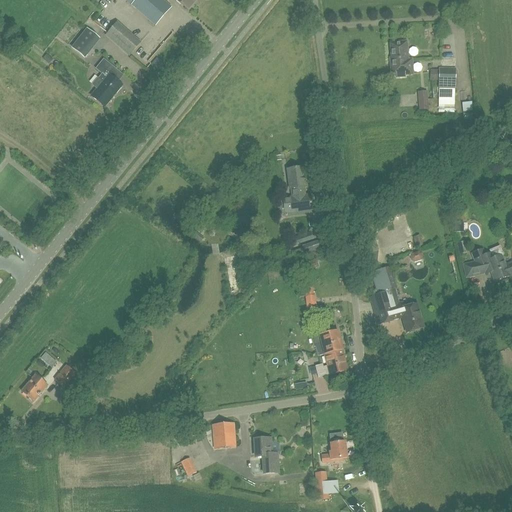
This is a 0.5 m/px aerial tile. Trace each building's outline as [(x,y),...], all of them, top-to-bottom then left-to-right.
[(170,7),(162,0),(124,0),(154,26),(170,7)] [(175,0),(187,9),(194,0),(175,0)] [(105,36),(128,56),(140,43),(116,23),(105,36)] [(86,30),(71,49),(82,58),(98,40),(86,30)] [(406,42),(390,43),(392,63),(390,63),(391,75),(396,75),(396,77),(405,76),(404,74),(412,74),(411,60),(407,60),(406,42)] [(92,85),(97,89),(91,97),(104,107),(121,85),(113,79),(119,72),(103,60),(95,69),(101,74),(98,78),(96,78),(92,83),(92,85)] [(430,81),(438,81),(438,84),(455,84),(456,68),(439,68),(439,70),(430,70),(430,81)] [(454,101),(455,84),(439,84),(439,101),(454,101)] [(417,92),(419,111),(428,110),(427,92),(417,92)] [(464,105),(465,113),(474,111),(473,103),(464,105)] [(310,195),(305,195),(305,189),(307,189),(304,167),(287,170),(289,189),(291,189),(292,197),(283,198),(285,216),(294,215),(293,212),(312,210),(313,217),(324,215),(322,203),(312,204),(310,195)] [(324,239),(301,246),(305,259),(329,252),(324,239)] [(456,244),(458,255),(467,253),(464,242),(456,244)] [(472,254),(475,262),(462,265),(465,278),(485,273),(486,274),(488,273),(491,271),(495,281),(509,276),(509,275),(511,273),(511,262),(505,266),(501,257),(503,256),(499,246),(489,251),(490,254),(486,255),(483,249),(472,254)] [(390,255),(391,260),(404,256),(402,251),(390,255)] [(418,252),(411,254),(410,257),(411,261),(414,263),(420,261),(422,257),(421,254),(418,252)] [(305,273),(319,267),(316,260),(302,265),(305,273)] [(416,305),(408,307),(407,304),(403,302),(400,302),(399,303),(395,288),(396,288),(392,274),(373,280),(377,293),(370,295),(378,324),(402,317),(405,325),(404,327),(405,330),(406,331),(406,332),(408,332),(409,332),(413,331),(414,330),(422,328),(416,305)] [(304,288),(306,307),(307,321),(318,320),(316,306),(315,296),(314,296),(313,287),(304,288)] [(325,355),(342,351),(338,331),(320,335),(313,337),(311,340),(313,348),(315,347),(318,357),(325,355)] [(347,371),(342,351),(325,355),(328,366),(323,367),(322,365),(315,366),(318,378),(330,375),(347,371)] [(304,355),(295,357),(296,366),(306,364),(304,355)] [(78,400),(90,385),(66,364),(53,380),(78,400)] [(43,366),(39,372),(45,375),(48,370),(43,366)] [(33,402),(47,385),(35,375),(21,392),(33,402)] [(214,449),(235,448),(233,424),(213,425),(214,449)] [(337,461),(337,459),(347,458),(345,442),(342,442),(341,435),(330,436),(331,443),(330,443),(331,451),(329,451),(329,455),(321,456),(322,463),(337,461)] [(261,438),(261,439),(254,439),(255,457),(262,457),(271,456),(271,454),(270,438),(265,439),(265,438),(261,438)] [(271,456),(262,457),(263,474),(278,473),(277,454),(271,454),(271,456)] [(192,459),(182,463),(189,478),(199,474),(192,459)] [(317,496),(328,494),(326,482),(316,483),(317,496)]
